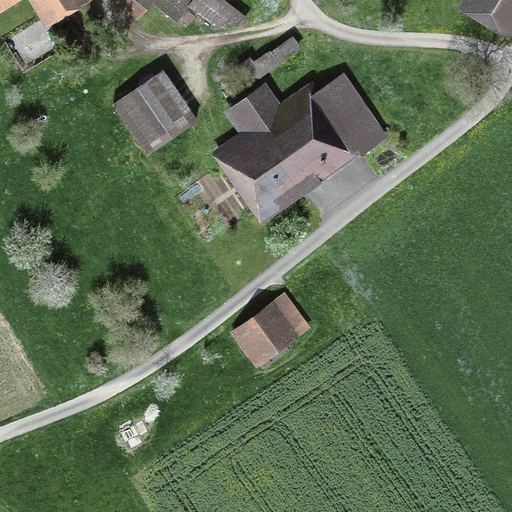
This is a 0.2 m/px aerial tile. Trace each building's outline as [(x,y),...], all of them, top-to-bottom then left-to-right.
[(35,0),(45,17),(72,0),(35,0)] [(120,0),(136,12),(144,0),(154,0),(177,17),(188,3),(215,24),(238,23),(208,0),(120,0)] [(511,34),(511,0),(465,0),(460,8),(509,39),(511,34)] [(237,67),(250,84),(298,49),(290,39),(253,66),(248,59),(237,67)] [(196,117),(162,68),(114,101),(147,151),(196,117)] [(318,92),(312,83),(279,107),(263,85),(230,109),(253,140),(231,156),(264,204),(353,141),(362,154),(384,138),(340,76),(318,92)] [(277,303),(235,332),(256,362),(298,333),(277,303)]
